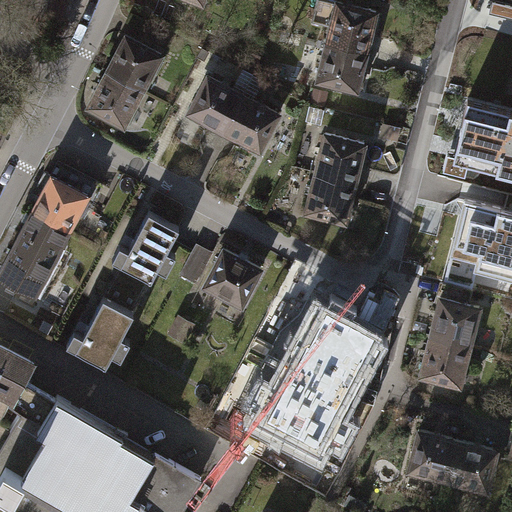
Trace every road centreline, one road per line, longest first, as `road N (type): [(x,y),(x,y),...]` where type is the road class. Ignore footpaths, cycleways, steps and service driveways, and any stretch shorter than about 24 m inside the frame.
road 1 (residential): [(450,0),(384,264),(373,277),(354,282),(44,122)]
road 2 (unknown): [(0,320),(214,467),(225,496),(219,511)]
road 3 (residential): [(107,0),(44,122)]
